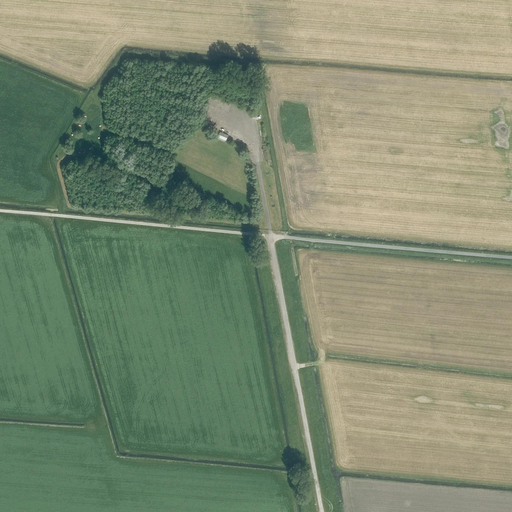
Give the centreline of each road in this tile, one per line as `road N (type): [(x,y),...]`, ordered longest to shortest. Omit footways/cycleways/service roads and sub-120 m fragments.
road 1 (track): [(0,210),(270,236)]
road 2 (unclassified): [(511,257),(282,237)]
